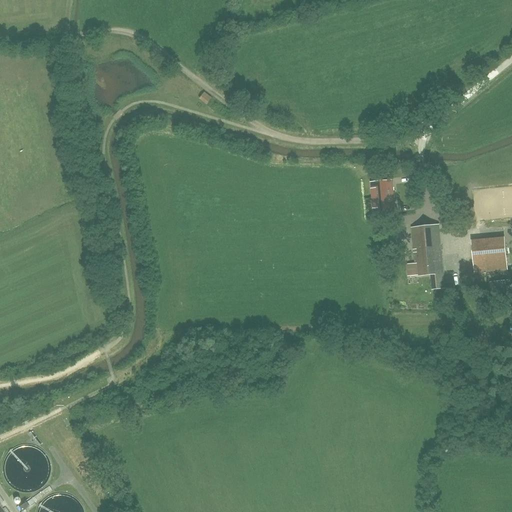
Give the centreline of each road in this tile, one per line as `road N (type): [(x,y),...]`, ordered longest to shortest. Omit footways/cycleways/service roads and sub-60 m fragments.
road 1 (track): [(270,133),(127,31),(0,47)]
road 2 (track): [(423,137),(309,142),(270,133)]
road 3 (unclassified): [(421,163),(431,123),(511,59)]
